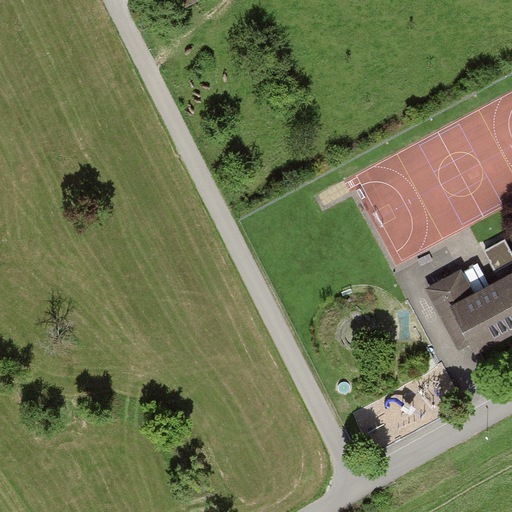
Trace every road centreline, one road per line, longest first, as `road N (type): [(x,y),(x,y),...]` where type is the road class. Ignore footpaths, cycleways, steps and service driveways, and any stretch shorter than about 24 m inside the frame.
road 1 (residential): [(360,487),(112,0)]
road 2 (residential): [(360,487),(511,403)]
